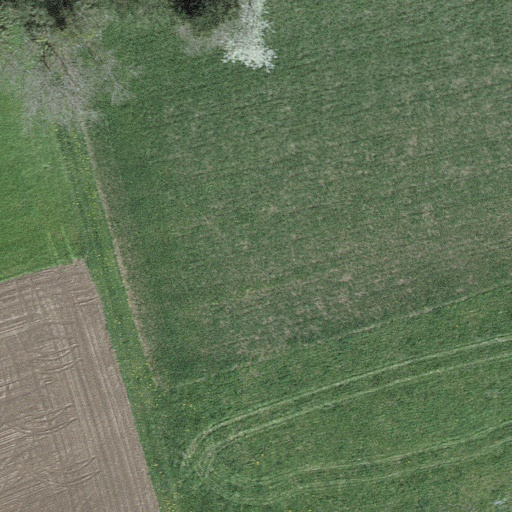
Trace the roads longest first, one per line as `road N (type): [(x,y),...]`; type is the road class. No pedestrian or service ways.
road 1 (track): [(164,511),(39,43)]
road 2 (track): [(173,0),(0,57)]
